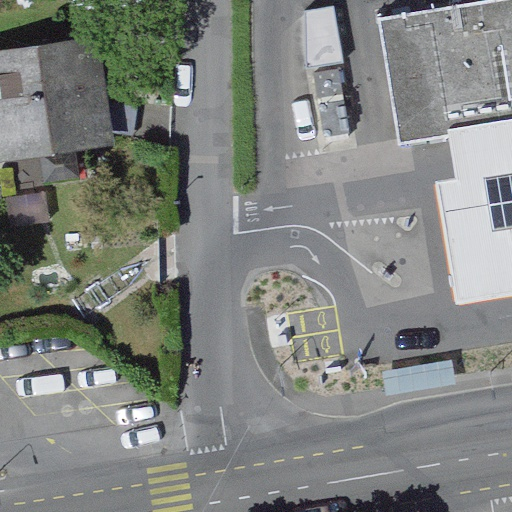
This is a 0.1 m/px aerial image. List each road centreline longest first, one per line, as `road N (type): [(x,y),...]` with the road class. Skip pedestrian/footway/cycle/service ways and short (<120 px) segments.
road 1 (residential): [(202,0),(208,258),(298,479)]
road 2 (primary): [(298,479),(511,443)]
road 3 (primary): [(111,511),(298,479)]
